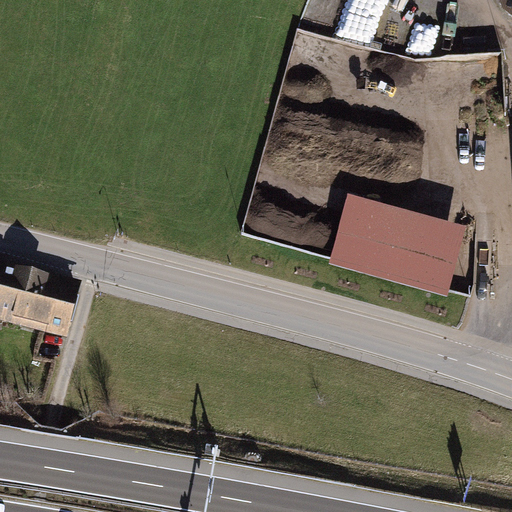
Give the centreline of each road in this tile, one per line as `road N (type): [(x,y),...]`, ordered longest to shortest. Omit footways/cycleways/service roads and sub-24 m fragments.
road 1 (secondary): [(0,237),(511,380)]
road 2 (motorway): [(307,511),(0,459)]
road 3 (track): [(51,421),(96,262)]
